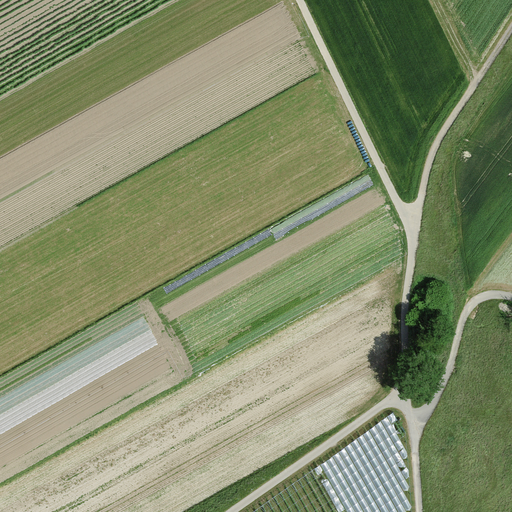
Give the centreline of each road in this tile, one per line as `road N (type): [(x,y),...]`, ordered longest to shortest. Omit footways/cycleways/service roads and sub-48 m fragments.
road 1 (track): [(300,0),(412,244),(403,390),(231,511)]
road 2 (track): [(412,244),(446,128),(511,30)]
road 3 (track): [(511,298),(484,296),(468,307),(449,369),(422,413),(409,414),(403,390)]
